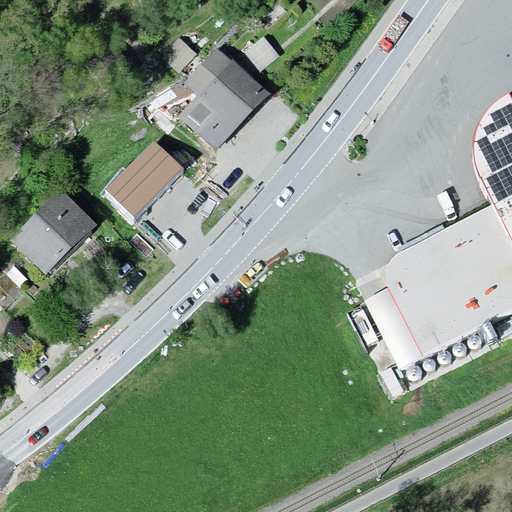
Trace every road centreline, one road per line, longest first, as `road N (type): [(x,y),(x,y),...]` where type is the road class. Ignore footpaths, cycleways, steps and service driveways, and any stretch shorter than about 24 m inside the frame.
road 1 (primary): [(0,454),(104,372),(219,262),(425,0)]
road 2 (residential): [(346,511),(511,426)]
